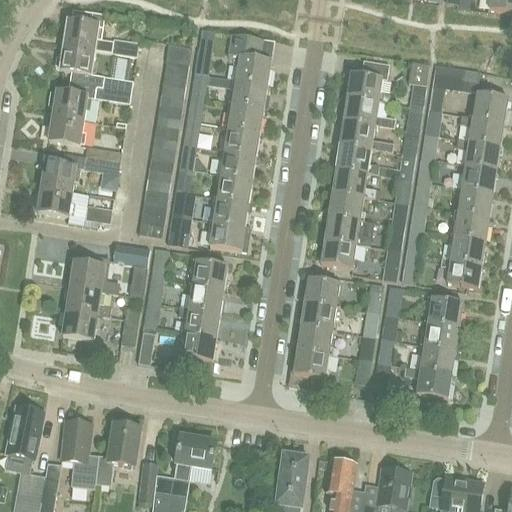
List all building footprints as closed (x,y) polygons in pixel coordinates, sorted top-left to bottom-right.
[(460,0),(448,0),(447,7),(460,9),(460,0)] [(511,0),(492,0),(491,13),(511,16),(511,0)] [(200,54),(197,77),(208,79),(215,35),(203,33),(200,54)] [(236,68),(239,69),(237,83),(269,88),(273,64),(254,60),(257,41),(234,37),(230,59),(236,68)] [(114,42),(113,50),(113,57),(138,60),(140,46),(114,42)] [(92,78),(96,53),(64,48),(63,58),(60,58),(57,60),(55,68),(57,71),(60,72),(60,73),(78,76),(76,86),(132,95),(134,84),(99,79),(92,78)] [(168,67),(190,70),(193,51),(169,48),(166,67),(168,67)] [(391,99),(382,98),(384,82),(389,83),(391,68),(366,64),(364,78),(352,76),(349,101),(381,106),(389,107),(391,99)] [(412,110),(424,112),(431,69),(414,66),(410,87),(416,88),(412,110)] [(166,77),(189,80),(190,70),(168,67),(166,77)] [(433,90),(435,90),(431,113),(443,115),(447,92),(460,94),(463,73),(436,69),(433,90)] [(164,87),(187,90),(189,80),(166,77),(164,87)] [(208,79),(197,77),(193,101),(204,103),(208,79)] [(233,107),(266,112),(269,88),(237,83),(237,86),(233,86),(232,95),(235,95),(233,107)] [(132,95),(76,86),(74,97),(57,94),(57,95),(51,94),(49,108),(55,109),(53,119),(84,124),(88,100),(96,101),(130,107),(132,95)] [(163,98),(185,102),(187,90),(164,87),(163,98)] [(478,96),(475,120),(507,126),(510,101),(478,96)] [(161,109),(184,112),(185,102),(163,98),(161,109)] [(204,103),(193,101),(189,124),(201,126),(204,103)] [(396,123),(378,120),(381,106),(349,101),(345,125),(377,130),(395,133),(396,123)] [(229,131),(262,136),(266,112),(233,107),(233,111),(229,111),(229,119),(231,119),(229,131)] [(159,120),(182,123),(184,112),(161,109),(159,120)] [(424,112),(412,110),(408,134),(421,136),(424,112)] [(443,115),(431,113),(427,137),(439,139),(443,115)] [(473,131),(471,144),(503,149),(507,126),(475,120),(461,118),(460,129),(473,131)] [(53,119),(49,144),(80,150),(84,124),(53,119)] [(182,123),(159,120),(158,130),(180,133),(182,123)] [(201,126),(189,124),(185,148),(197,150),(201,126)] [(394,148),(375,145),(377,130),(345,125),(341,149),(373,154),(393,157),(394,148)] [(180,133),(158,130),(156,141),(179,144),(180,133)] [(226,155),(258,160),(262,136),(229,131),(229,135),(225,134),(224,142),(228,143),(226,155)] [(405,158),(417,160),(421,136),(408,134),(405,158)] [(424,161),(436,163),(439,139),(427,137),(424,161)] [(179,144),(156,141),(154,152),(177,155),(179,144)] [(499,173),(503,149),(471,144),(458,142),(456,152),(469,154),(467,168),(499,173)] [(197,150),(185,148),(182,173),(193,174),(197,150)] [(381,170),(371,168),(373,154),(341,149),(338,172),(370,177),(379,179),(401,183),(401,182),(402,174),(381,170)] [(86,161),(121,166),(122,156),(87,150),(86,161)] [(177,155),(154,152),(152,162),(175,166),(177,155)] [(222,179),(254,184),(258,160),(226,155),(225,157),(222,157),(221,166),(224,166),(222,179)] [(119,178),(121,166),(86,161),(65,158),(63,169),(46,166),(42,190),(73,195),(77,172),(85,173),(119,178)] [(405,158),(402,174),(401,182),(413,184),(417,160),(405,158)] [(420,185),(432,187),(436,163),(424,161),(420,185)] [(175,166),(152,162),(151,173),(173,176),(175,166)] [(463,192),(495,197),(499,173),(467,168),(466,172),(463,171),(462,179),(465,180),(463,192)] [(377,194),(367,192),(370,177),(338,172),(334,196),(366,201),(376,203),(377,194)] [(149,183),(172,187),(173,176),(151,173),(149,183)] [(193,174),(182,173),(178,196),(189,198),(193,174)] [(218,202),(250,208),(254,184),(222,179),(221,182),(217,181),(217,190),(220,190),(218,202)] [(397,206),(409,207),(413,184),(401,182),(401,183),(397,206)] [(172,187),(149,183),(147,195),(170,198),(172,187)] [(416,208),(428,210),(432,187),(420,185),(416,208)] [(69,221),(73,195),(42,190),(37,215),(69,221)] [(459,215),(491,220),(495,197),(463,192),(463,196),(459,195),(459,203),(461,203),(459,215)] [(170,198),(147,195),(146,206),(168,209),(170,198)] [(189,198),(178,196),(174,220),(185,222),(189,198)] [(330,220),(362,225),(366,201),(334,196),(330,220)] [(214,226),(247,231),(250,208),(218,202),(218,205),(214,205),(213,214),(216,214),(214,226)] [(168,209),(146,206),(144,215),(167,219),(168,209)] [(394,229),(406,231),(409,207),(397,206),(394,229)] [(413,232),(425,234),(428,210),(416,208),(413,232)] [(86,223),(111,227),(113,213),(88,209),(86,223)] [(167,219),(144,215),(142,226),(165,229),(167,219)] [(456,239),(488,244),(491,220),(459,215),(459,220),(456,219),(455,227),(458,227),(456,239)] [(174,220),(170,243),(169,248),(181,250),(182,245),(185,222),(174,220)] [(362,225),(330,220),(327,244),(359,249),(372,251),(376,227),(362,225)] [(250,244),(245,243),(247,231),(214,226),(210,225),(209,237),(212,237),(210,250),(248,256),(250,244)] [(165,229),(142,226),(140,239),(163,242),(165,229)] [(390,253),(402,255),(406,231),(394,229),(390,253)] [(409,256),(421,258),(425,234),(413,232),(409,256)] [(452,263),(484,268),(488,244),(456,239),(455,243),(452,243),(451,251),(454,251),(452,263)] [(359,249),(327,244),(323,268),(355,273),(359,249)] [(114,259),(142,263),(140,273),(148,274),(151,253),(116,247),(114,259)] [(158,252),(157,258),(153,282),(165,284),(169,260),(170,254),(158,252)] [(397,285),(398,279),(402,255),(390,253),(386,278),(384,277),(383,283),(397,285)] [(416,288),(417,282),(421,258),(409,256),(404,286),(416,288)] [(87,267),(86,267),(75,265),(71,290),(112,296),(114,287),(107,286),(109,275),(108,275),(110,263),(88,259),(87,267)] [(480,292),(484,268),(452,263),(451,267),(444,266),(443,273),(450,274),(448,287),(480,292)] [(192,273),(196,274),(194,289),(226,294),(229,269),(197,264),(194,264),(192,273)] [(306,306),(338,311),(341,286),(310,281),(306,306)] [(373,287),(372,292),(368,316),(380,317),(384,294),(384,289),(373,287)] [(190,313),(222,318),(226,294),(194,289),(190,313)] [(112,296),(71,290),(67,314),(98,319),(110,321),(112,311),(103,309),(105,297),(112,298),(112,296)] [(403,297),(404,292),(392,290),(387,319),(399,321),(403,297)] [(433,301),(432,306),(429,305),(428,313),(431,313),(429,326),(461,331),(465,306),(433,301)] [(161,308),(149,306),(145,330),(157,332),(161,308)] [(303,330),(334,335),(338,311),(306,306),(303,330)] [(125,323),(139,325),(141,313),(127,311),(125,323)] [(186,336),(218,341),(222,318),(190,313),(180,311),(178,320),(189,322),(186,336)] [(98,319),(67,314),(63,340),(94,345),(98,319)] [(364,339),(376,341),(380,317),(368,316),(364,339)] [(384,343),(396,345),(399,321),(387,319),(384,343)] [(136,351),(139,325),(125,323),(121,348),(136,351)] [(457,355),(457,354),(461,355),(464,340),(459,339),(461,331),(429,326),(429,327),(424,326),(421,349),(457,355)] [(157,332),(145,330),(141,353),(154,356),(157,332)] [(303,330),(299,353),(330,358),(334,335),(303,330)] [(218,341),(186,336),(183,360),(168,358),(166,372),(197,377),(199,363),(215,365),(218,341)] [(360,362),(372,364),(376,341),(364,339),(360,362)] [(380,366),(392,368),(396,345),(384,343),(380,366)] [(421,373),(453,378),(457,355),(421,349),(419,361),(423,362),(421,373)] [(151,371),(154,356),(141,353),(138,369),(151,371)] [(299,353),(296,369),(295,378),(309,380),(307,393),(334,397),(336,383),(327,382),(330,358),(299,353)] [(372,364),(360,362),(356,387),(368,389),(372,364)] [(392,368),(380,366),(376,390),(388,392),(392,368)] [(436,413),(438,401),(449,403),(453,378),(421,373),(421,374),(406,372),(405,380),(420,382),(417,397),(410,396),(408,409),(436,413)] [(16,412),(6,459),(33,465),(43,418),(16,412)] [(72,491),(95,493),(99,460),(90,459),(94,428),(68,425),(63,465),(75,466),(72,491)] [(99,460),(95,493),(96,494),(97,489),(113,491),(116,468),(137,471),(143,433),(115,428),(110,461),(100,460),(99,460)] [(185,511),(193,470),(212,473),(217,445),(182,439),(177,467),(179,468),(176,487),(166,485),(164,497),(156,495),(154,511),(185,511)] [(277,509),(279,509),(278,511),(303,511),(310,461),(284,458),(277,509)] [(327,497),(334,498),(332,511),(350,511),(357,469),(332,465),(327,497)] [(139,506),(154,508),(157,479),(159,468),(144,466),(139,506)] [(41,511),(49,467),(47,481),(21,477),(18,493),(19,493),(17,502),(9,501),(7,511),(41,511)] [(49,467),(41,511),(55,511),(63,470),(49,467)] [(380,491),(378,509),(379,509),(392,511),(391,511),(405,511),(411,477),(383,472),(380,491)] [(435,501),(444,502),(442,511),(481,511),(485,488),(447,482),(439,481),(434,485),(432,496),(435,501)]
